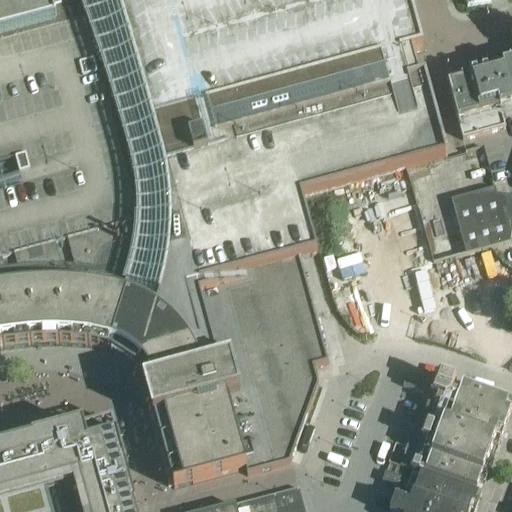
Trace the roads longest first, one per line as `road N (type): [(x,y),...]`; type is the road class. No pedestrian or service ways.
road 1 (residential): [(344,511),(399,357)]
road 2 (residential): [(311,473),(351,373),(399,357)]
road 3 (residential): [(168,511),(311,473)]
